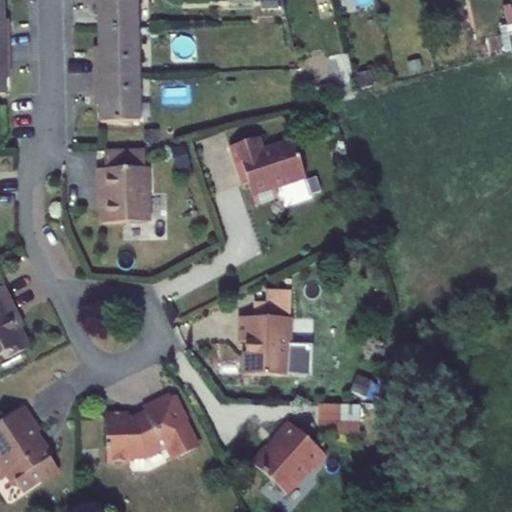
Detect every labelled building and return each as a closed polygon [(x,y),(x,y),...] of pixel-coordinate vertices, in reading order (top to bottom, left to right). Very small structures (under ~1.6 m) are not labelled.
[(99,30),(139,29),(138,0),(94,0),(94,1),(99,1),(100,15),(99,30)] [(262,0),(263,9),(276,8),(275,0),(262,0)] [(8,32),(3,32),(3,19),(3,3),(0,2),(0,47),(8,47),(8,32)] [(511,44),(511,42),(511,41),(509,26),(501,28),(505,46),(511,44)] [(95,75),(140,73),(139,29),(99,30),(100,48),(100,61),(95,62),(95,75)] [(477,54),(490,50),(483,29),(470,33),(477,54)] [(4,63),(9,63),(8,47),(0,47),(0,93),(4,93),(4,63)] [(479,59),(492,55),(490,50),(477,54),(479,59)] [(102,123),(141,122),(140,73),(95,75),(96,92),(101,92),(101,106),(102,123)] [(330,94),(344,91),(341,79),(328,82),(330,94)] [(238,173),(244,171),(248,184),(255,205),(277,197),(274,189),(305,178),(292,139),(263,149),(259,137),(229,147),(238,173)] [(143,149),(104,150),(104,169),(97,169),(97,196),(101,196),(101,223),(148,223),(148,167),(144,167),(143,149)] [(248,184),(244,171),(238,173),(242,186),(248,184)] [(6,315),(14,311),(0,284),(0,352),(1,352),(4,358),(26,347),(15,324),(11,325),(6,315)] [(254,304),(254,319),(287,321),(287,305),(254,304)] [(241,354),(240,376),(287,379),(289,321),(287,321),(254,319),(237,318),(236,343),(243,344),(243,354),(241,354)] [(187,452),(188,446),(191,445),(165,394),(139,408),(142,414),(132,420),(125,420),(125,416),(102,415),(103,462),(126,462),(127,458),(143,457),(164,445),(170,456),(172,454),(177,457),(187,452)] [(9,484),(14,485),(17,491),(53,467),(40,449),(36,452),(26,437),(30,434),(36,430),(21,406),(0,419),(0,477),(3,475),(9,484)] [(317,407),(316,436),(356,438),(356,425),(343,424),(344,409),(317,407)] [(343,424),(356,425),(356,410),(344,409),(343,424)] [(306,470),(309,473),(323,458),(285,424),(273,438),(273,440),(275,443),(266,453),(264,450),(261,451),(247,464),(283,497),(306,470)] [(30,434),(26,437),(36,452),(40,449),(30,434)]
